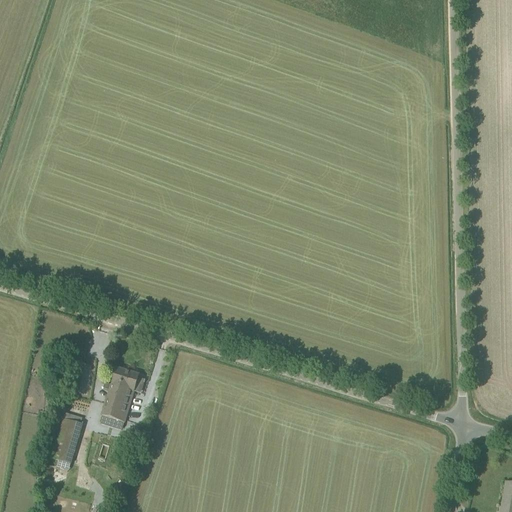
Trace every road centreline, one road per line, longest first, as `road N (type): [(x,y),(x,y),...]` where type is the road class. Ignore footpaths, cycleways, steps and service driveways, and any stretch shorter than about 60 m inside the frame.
road 1 (unclassified): [(458,415),(0,283)]
road 2 (unclassified): [(458,415),(449,0)]
